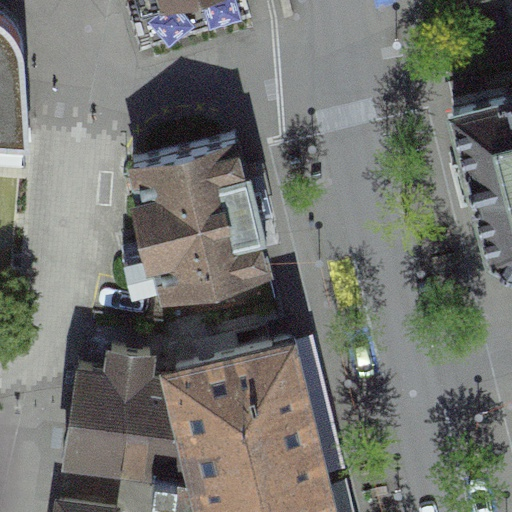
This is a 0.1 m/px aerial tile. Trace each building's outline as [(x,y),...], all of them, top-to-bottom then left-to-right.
[(244,14),(240,0),(131,0),(141,38),(244,14)] [(0,129),(32,132),(25,38),(18,21),(8,9),(0,3),(0,129)] [(504,262),(511,260),(511,91),(466,102),(504,262)] [(244,167),(236,133),(137,158),(145,192),(137,194),(151,249),(126,256),(135,291),(167,283),(168,286),(269,261),(263,236),(260,226),(264,225),(249,166),(244,167)] [(152,466),(170,348),(82,335),(64,453),(152,466)] [(324,470),(293,337),(176,364),(207,497),(324,470)] [(334,511),(324,470),(207,497),(210,511),(334,511)] [(132,511),(135,494),(57,484),(53,511),(132,511)]
